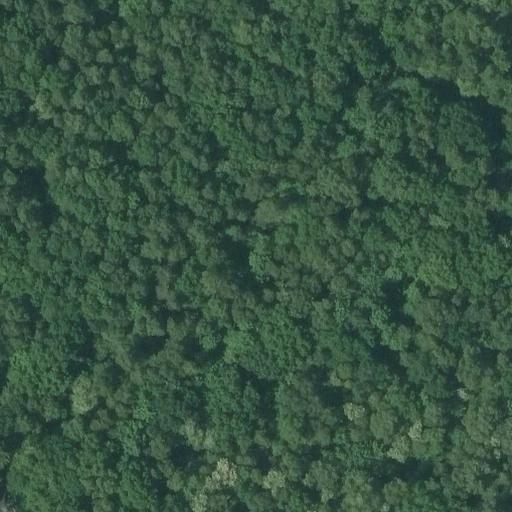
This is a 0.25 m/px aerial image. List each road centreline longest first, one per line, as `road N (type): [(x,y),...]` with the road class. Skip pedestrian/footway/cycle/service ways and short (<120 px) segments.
road 1 (track): [(0,484),(199,250),(347,133),(383,54),(426,0)]
road 2 (track): [(383,54),(511,143)]
